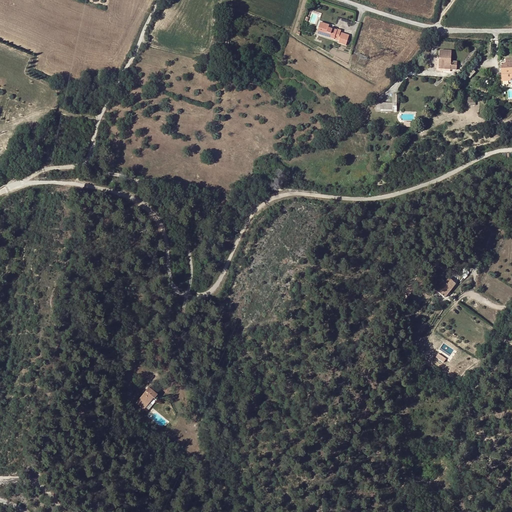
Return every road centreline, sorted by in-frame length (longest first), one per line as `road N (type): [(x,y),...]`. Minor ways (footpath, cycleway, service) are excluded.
road 1 (track): [(511,149),(377,199),(270,199),(248,222),(214,289),(191,299),(174,286),(159,222),(130,198),(52,183),(0,195)]
road 2 (unclassified): [(181,324),(192,267),(176,210),(151,189),(88,163),(98,122),(159,0)]
road 3 (unclassified): [(511,31),(441,29),(338,0)]
